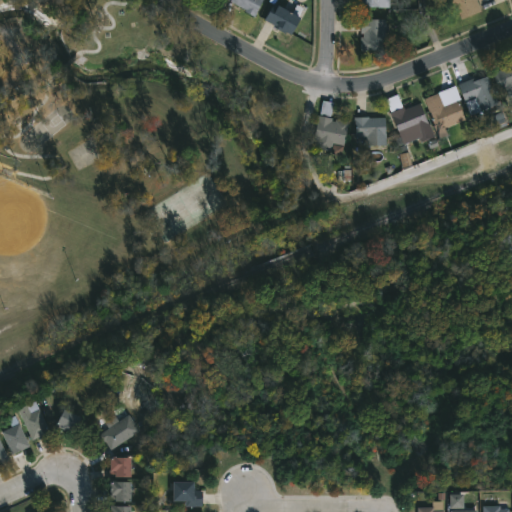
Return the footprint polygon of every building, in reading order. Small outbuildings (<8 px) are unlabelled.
[(261,0),(253,16),(227,0),(261,0)] [(477,0),(482,10),(461,18),(454,0),(477,0)] [(284,9),(291,13),(296,4),(304,9),(291,33),(283,29),(282,31),(273,26),(274,24),(264,19),(273,3),(284,9)] [(365,17),(365,20),(385,19),(386,50),(360,50),(360,37),(363,37),(363,33),(360,33),(360,18),(365,17)] [(511,95),(509,97),(505,87),(500,89),(493,73),(505,68),(504,66),(511,62),(511,95)] [(480,74),(482,78),(487,75),(497,98),(495,99),(497,102),(470,114),(457,84),(480,74)] [(439,94),(443,105),(457,99),(465,121),(437,132),(424,98),(438,92),(439,94)] [(401,104),(402,107),(405,106),(405,109),(419,103),(432,136),(420,141),(419,137),(403,143),(385,99),(397,94),(401,104)] [(333,102),(330,117),(332,117),(331,120),(336,121),(336,119),(349,121),(344,144),(333,142),(332,151),(315,148),(317,141),(315,141),(316,139),(309,138),(312,120),(316,121),(317,115),(319,116),(322,100),(333,102)] [(355,114),(367,113),(366,102),(355,102),(355,114)] [(368,117),(385,117),(385,144),(366,144),(366,137),(355,137),(354,117),(368,117)] [(39,412),(50,434),(38,439),(37,437),(32,439),(16,409),(25,405),(29,413),(31,412),(26,401),(32,398),(39,412)] [(78,418),(70,435),(54,425),(61,409),(78,418)] [(12,453),(10,454),(0,432),(10,428),(6,418),(13,415),(28,446),(12,453)] [(128,415),(138,431),(109,450),(104,443),(102,444),(97,435),(107,429),(103,424),(114,417),(117,422),(128,415)] [(129,469),(128,478),(112,478),(112,473),(108,473),(108,458),(129,459),(129,469)] [(113,503),(109,503),(108,483),(129,483),(129,503),(113,503)] [(192,483),(192,487),(195,487),(195,491),(202,491),(202,505),(185,505),(185,501),(171,501),(171,483),(192,483)] [(449,509),(463,509),(463,495),(449,494),(449,509)] [(417,508),(417,511),(443,511),(443,502),(431,502),(431,507),(417,508)]
